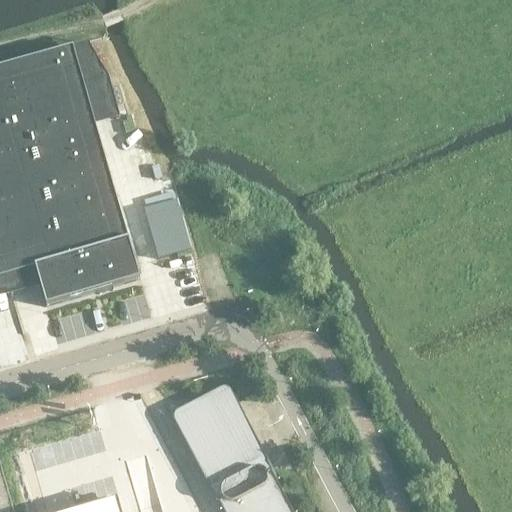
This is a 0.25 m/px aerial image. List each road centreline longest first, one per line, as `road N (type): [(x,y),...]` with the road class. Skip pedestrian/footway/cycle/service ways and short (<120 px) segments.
road 1 (residential): [(0,388),(179,337),(236,330)]
road 2 (residential): [(345,511),(270,370),(236,330)]
road 3 (unknown): [(179,337),(118,143)]
